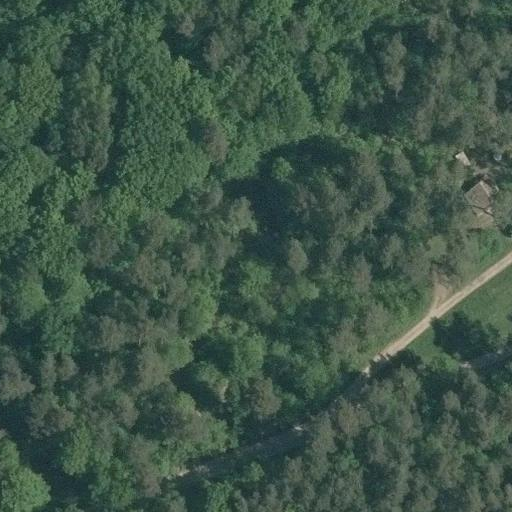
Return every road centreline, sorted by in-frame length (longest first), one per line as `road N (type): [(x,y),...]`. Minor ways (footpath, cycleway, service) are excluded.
road 1 (track): [(333,418),(81,511)]
road 2 (track): [(511,254),(391,352),(337,402),(333,418)]
road 3 (track): [(511,349),(333,418)]
